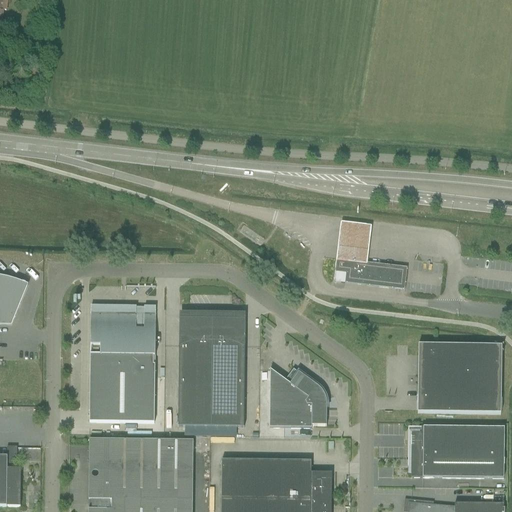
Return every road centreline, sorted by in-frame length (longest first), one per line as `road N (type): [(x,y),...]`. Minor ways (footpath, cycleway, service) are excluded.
road 1 (unclassified): [(511,169),(0,123)]
road 2 (unclassified): [(366,511),(364,379),(238,280),(218,272),(82,271),(55,292)]
road 3 (primary): [(301,176),(0,140)]
road 4 (unclassified): [(52,511),(55,292)]
road 5 (primary): [(301,176),(511,206)]
road 6 (primary): [(511,186),(301,176)]
road 7 (unknown): [(215,511),(216,460),(226,452),(324,455),(366,469)]
